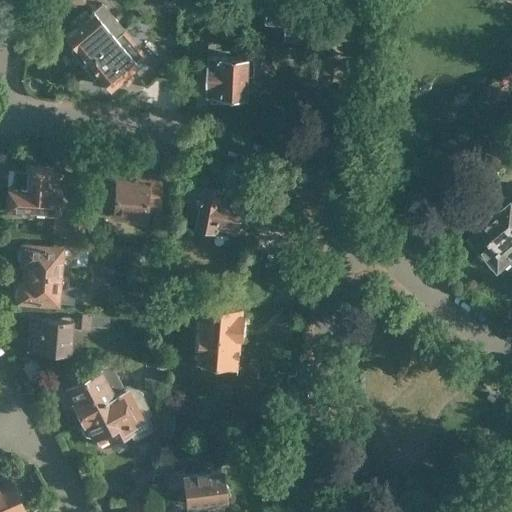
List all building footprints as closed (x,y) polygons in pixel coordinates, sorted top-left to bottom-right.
[(319,1),(305,0),(268,0),(267,19),(287,21),(285,38),(287,38),(287,39),(316,41),(319,1)] [(98,51),(116,37),(93,11),(89,15),(84,10),(70,22),(74,27),(66,34),(76,47),(71,51),(82,65),(98,51)] [(126,50),(116,37),(98,51),(82,65),(94,79),(100,74),(110,86),(115,82),(118,87),(136,71),(133,67),(145,56),(134,43),(126,50)] [(258,73),(262,70),(261,61),(259,57),(259,55),(231,54),(231,50),(223,50),(223,47),(227,48),(227,43),(210,42),(208,94),(213,94),(213,101),(241,102),(241,95),(248,95),(249,75),(258,75),(258,73)] [(504,124),(474,150),(486,165),(490,162),(497,170),(511,158),(504,149),(511,142),(511,112),(511,113),(502,120),(504,124)] [(61,189),(56,189),(57,181),(58,181),(59,176),(57,174),(48,173),(49,168),(46,165),(26,164),(26,170),(13,169),(12,186),(8,186),(7,197),(5,198),(4,204),(8,208),(17,209),(19,213),(31,213),(31,209),(54,211),(55,199),(60,199),(61,189)] [(157,210),(160,175),(146,174),(146,178),(135,177),(135,180),(115,178),(115,179),(110,179),(109,195),(113,195),(112,214),(144,216),(144,209),(157,210)] [(237,230),(244,198),(226,194),(227,189),(193,182),(190,199),(201,202),(197,224),(201,224),(202,228),(212,231),(216,228),(219,228),(219,226),(237,230)] [(511,199),(471,234),(499,268),(511,257),(511,199)] [(85,212),(64,210),(63,219),(53,218),(52,234),(83,238),(85,212)] [(53,239),(52,245),(21,242),(21,245),(17,247),(16,254),(20,259),(19,261),(23,262),(22,271),(58,274),(59,264),(75,265),(77,241),(53,239)] [(97,278),(98,269),(99,265),(87,264),(86,277),(97,278)] [(67,275),(58,274),(22,271),(21,281),(18,281),(18,282),(13,286),(13,293),(17,296),(17,299),(56,302),(56,300),(72,301),(73,287),(66,287),(67,275)] [(97,278),(86,277),(85,288),(96,289),(97,278)] [(249,303),(273,301),(271,287),(248,289),(249,303)] [(244,339),(247,314),(244,313),(244,308),(214,305),(216,293),(193,295),(192,303),(204,304),(198,362),(238,367),(241,339),(244,339)] [(109,328),(110,315),(89,314),(90,313),(72,311),(72,319),(69,315),(61,315),(58,318),(32,316),(30,337),(27,339),(26,345),(29,347),(29,350),(68,353),(68,350),(71,349),(71,342),(69,340),(71,326),(89,327),(89,326),(109,328)] [(77,411),(120,389),(112,373),(108,364),(79,379),(75,371),(63,377),(67,385),(65,387),(62,393),(67,401),(72,401),(77,411)] [(146,379),(144,390),(155,393),(158,382),(146,379)] [(150,413),(137,389),(126,386),(120,389),(77,411),(82,420),(80,426),(85,435),(90,437),(94,435),(98,443),(110,437),(111,439),(129,429),(132,436),(152,426),(146,416),(150,413)] [(493,401),(497,397),(490,392),(486,396),(493,401)] [(221,481),(219,470),(183,474),(182,470),(165,472),(167,489),(184,487),(187,504),(207,502),(208,511),(220,511),(221,511),(219,500),(223,499),(228,494),(227,485),(221,481)] [(152,501),(149,471),(135,472),(136,488),(127,489),(128,503),(152,501)] [(24,509),(12,481),(0,485),(0,511),(17,511),(20,511),(24,509)] [(90,498),(94,504),(104,502),(99,493),(90,498)] [(127,504),(127,511),(149,511),(148,501),(127,504)]
